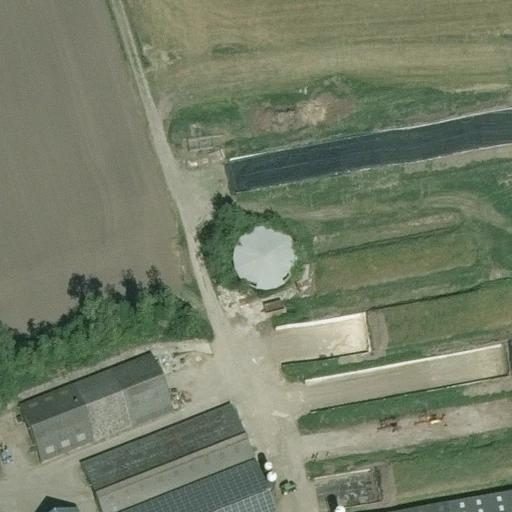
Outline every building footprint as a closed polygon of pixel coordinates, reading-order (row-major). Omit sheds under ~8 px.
[(373,138),(246,156),(248,168),(375,151),(373,138)] [(251,144),(232,145),(232,154),(251,153),(251,144)] [(264,231),(258,232),(249,236),(242,242),(239,246),(235,256),(235,262),(236,273),(238,278),(241,283),(249,290),(254,293),(259,295),(267,296),(275,295),(280,294),(288,289),(294,282),(297,278),(298,274),(300,267),(300,260),(299,254),(296,247),(292,242),(288,238),(284,235),(278,232),(270,231),(264,231)] [(365,316),(272,329),(276,359),(310,355),(310,351),(333,348),(333,352),(370,347),(365,316)] [(41,465),(173,414),(152,357),(19,409),(41,465)] [(271,511),(230,408),(81,468),(98,511),(271,511)] [(511,511),(511,497),(429,511),(511,511)]
